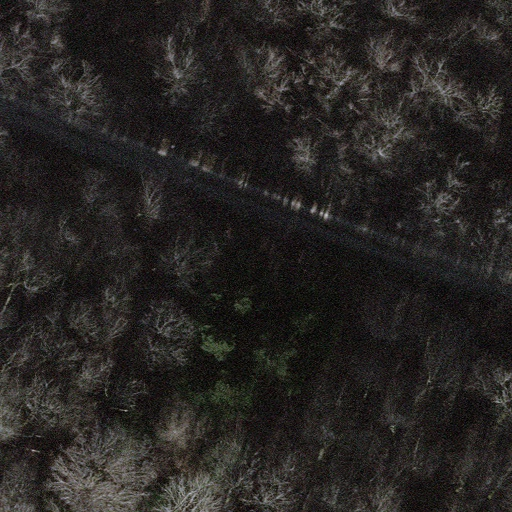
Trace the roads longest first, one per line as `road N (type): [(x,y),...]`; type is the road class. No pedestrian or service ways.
road 1 (track): [(0,118),(156,189),(368,245),(511,267)]
road 2 (track): [(419,253),(275,111),(189,0)]
road 3 (track): [(511,365),(410,299),(368,245)]
